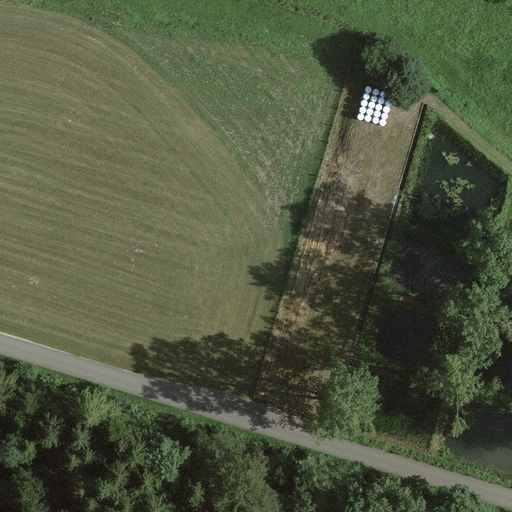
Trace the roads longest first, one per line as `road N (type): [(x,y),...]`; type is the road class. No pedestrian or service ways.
road 1 (unclassified): [(511,501),(0,344)]
road 2 (track): [(0,456),(212,511)]
